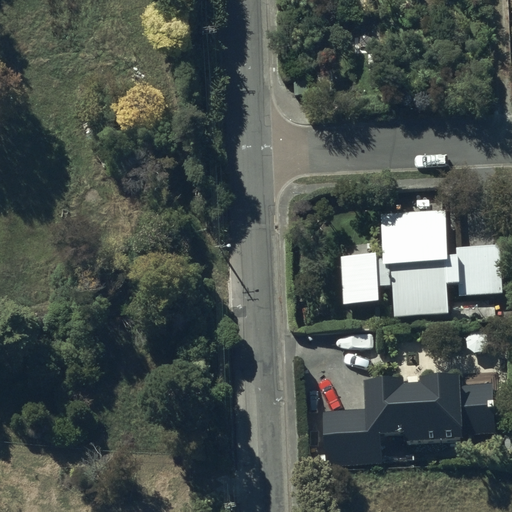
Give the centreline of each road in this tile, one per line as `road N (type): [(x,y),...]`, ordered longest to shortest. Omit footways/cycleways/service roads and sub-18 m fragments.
road 1 (residential): [(247,154),(264,511)]
road 2 (residential): [(247,154),(511,144)]
road 3 (residential): [(237,0),(247,154)]
